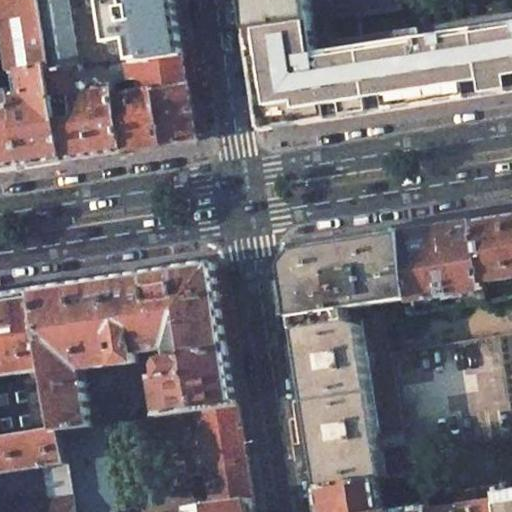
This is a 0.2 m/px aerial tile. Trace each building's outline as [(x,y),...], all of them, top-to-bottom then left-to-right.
[(40,0),(0,0),(0,170),(25,167),(13,91),(0,92),(0,22),(2,22),(10,72),(11,72),(51,65),(40,0)] [(40,0),(51,65),(52,70),(83,65),(75,11),(126,3),(135,64),(185,55),(176,0),(40,0)] [(245,0),(250,29),(314,20),(311,0),(245,0)] [(511,14),(419,28),(421,40),(511,26),(511,14)] [(314,20),(250,29),(266,129),(511,91),(511,26),(421,40),(419,28),(338,40),(318,43),(314,20)] [(185,55),(135,64),(113,68),(114,72),(115,83),(148,79),(150,91),(153,90),(153,87),(189,79),(185,55)] [(13,91),(25,167),(66,161),(52,70),(51,65),(11,72),(13,91)] [(52,70),(66,161),(126,152),(117,96),(116,85),(93,89),(90,85),(86,85),(83,65),(52,70)] [(153,90),(163,146),(163,147),(200,141),(199,136),(193,97),(191,97),(189,79),(153,87),(153,90)] [(163,146),(153,90),(150,91),(117,96),(126,152),(163,146)] [(511,217),(477,223),(485,282),(511,278),(511,217)] [(429,229),(406,233),(406,234),(415,298),(486,288),(485,282),(477,223),(477,221),(449,226),(449,227),(439,229),(438,228),(429,230),(429,229)] [(305,249),(287,274),(296,329),(349,320),(348,308),(360,307),(415,299),(415,298),(406,234),(305,249)] [(178,271),(76,286),(76,285),(39,290),(39,291),(37,292),(62,429),(65,428),(66,430),(96,427),(87,371),(140,363),(141,361),(140,354),(161,350),(162,360),(165,363),(165,362),(166,361),(167,360),(168,360),(169,359),(231,352),(226,315),(224,315),(225,314),(223,299),(222,299),(222,298),(217,264),(178,270),(178,271)] [(32,292),(0,296),(0,376),(17,374),(19,382),(0,385),(0,439),(62,429),(37,292),(33,293),(32,292)] [(315,451),(321,487),(382,478),(385,477),(381,449),(380,442),(378,433),(361,319),(349,320),(296,329),(315,451)] [(231,352),(169,359),(168,360),(167,360),(166,361),(165,362),(165,363),(164,365),(165,376),(156,377),(163,417),(166,417),(182,414),(200,412),(240,406),(232,351),(231,352)] [(206,445),(188,447),(193,477),(210,474),(215,506),(255,499),(240,406),(200,412),(206,445)] [(163,417),(157,418),(158,426),(183,422),(182,414),(166,417),(163,417)] [(96,427),(66,430),(71,463),(78,500),(79,511),(115,511),(101,426),(96,427)] [(0,474),(71,463),(66,430),(65,428),(62,429),(0,439),(0,474)] [(391,511),(387,511),(382,478),(321,487),(321,489),(324,511),(430,511),(430,505),(391,511)] [(458,508),(431,511),(508,511),(505,493),(507,493),(505,483),(455,490),(458,508)] [(256,511),(255,499),(215,506),(195,510),(195,511),(256,511)] [(9,511),(8,511),(79,511),(78,500),(9,511)]
